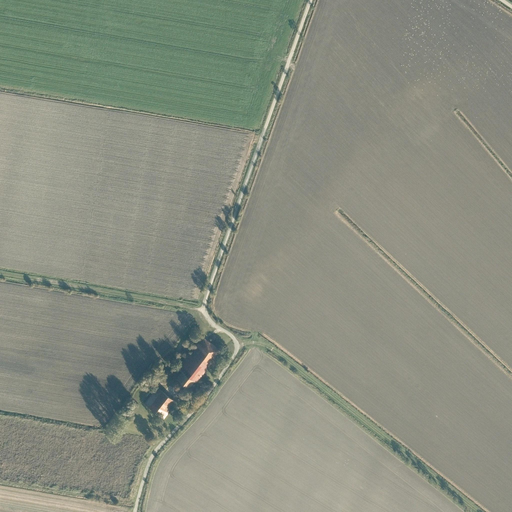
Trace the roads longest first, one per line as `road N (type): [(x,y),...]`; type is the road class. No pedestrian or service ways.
road 1 (unclassified): [(310,0),(208,293),(205,313),(235,338),(237,351),(153,452),(135,511)]
road 2 (track): [(238,344),(271,348),(478,511)]
road 3 (track): [(205,313),(0,273)]
